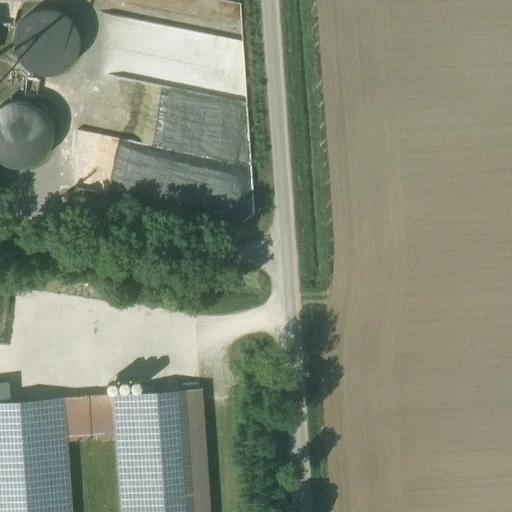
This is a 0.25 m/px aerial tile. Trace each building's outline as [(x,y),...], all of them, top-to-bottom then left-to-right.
[(36,7),(25,11),(18,16),(11,25),(8,40),(10,52),(14,59),(22,68),(32,73),(42,74),(53,72),(62,67),(70,58),(74,50),(76,38),(73,27),(66,16),(57,9),(48,7),(36,7)] [(13,102),(2,105),(0,107),(0,159),(11,164),(22,164),(33,161),(38,157),(45,148),(48,133),(46,122),(42,114),(33,107),(24,103),(13,102)] [(236,205),(235,216),(251,217),(251,206),(236,205)] [(207,511),(199,389),(114,395),(121,511),(207,511)] [(71,511),(64,400),(0,404),(0,511),(71,511)]
